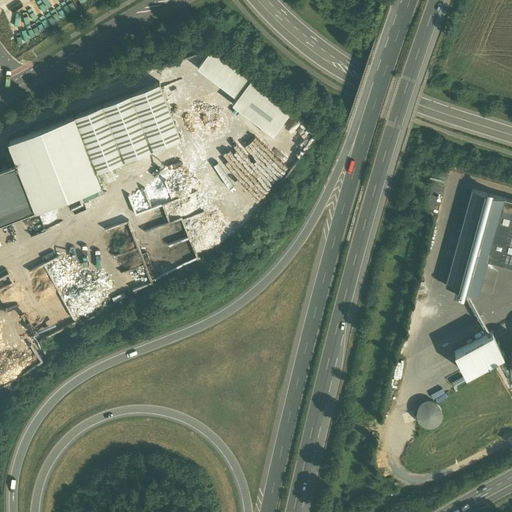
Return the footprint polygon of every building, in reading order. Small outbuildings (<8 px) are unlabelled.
[(251,78),(211,48),(198,66),(237,96),(251,78)] [(291,109),(251,78),(237,96),(232,102),(273,133),(291,109)] [(159,81),(74,114),(95,170),(181,137),(159,81)] [(74,114),(8,140),(17,163),(17,162),(36,209),(36,210),(101,184),(95,170),(74,114)] [(17,163),(0,169),(0,223),(36,209),(17,162),(17,163)] [(511,199),(472,189),(446,285),(479,294),(489,256),(489,255),(511,260),(511,199)] [(174,204),(165,205),(167,221),(176,220),(174,204)] [(492,332),(454,352),(466,373),(503,352),(492,332)] [(503,352),(466,373),(470,380),(484,372),(507,359),(503,352)] [(434,427),(438,424),(441,420),(443,415),(442,410),(439,405),(435,402),(430,401),(425,401),(421,404),(417,408),(416,413),(417,418),(419,423),(423,426),(428,427),(434,427)]
